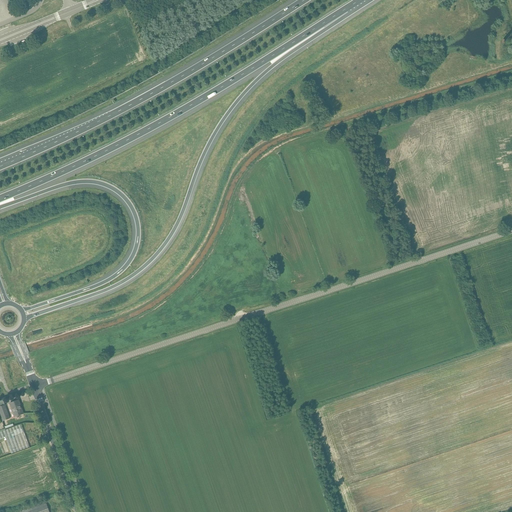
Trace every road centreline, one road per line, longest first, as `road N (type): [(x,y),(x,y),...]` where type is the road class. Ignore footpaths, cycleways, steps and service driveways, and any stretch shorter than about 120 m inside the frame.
road 1 (unclassified): [(34,386),(511,230)]
road 2 (motorway): [(22,321),(147,264),(178,222),(226,114),(345,8)]
road 3 (motorway): [(0,198),(205,97),(345,8)]
road 4 (motorway): [(304,0),(129,105),(0,166)]
road 5 (motorway): [(0,206),(92,181),(123,197),(137,222),(134,252),(115,276),(19,309)]
road 6 (tertiary): [(34,386),(78,511)]
